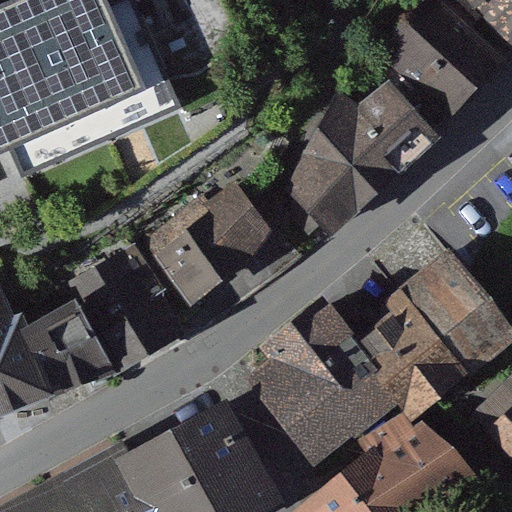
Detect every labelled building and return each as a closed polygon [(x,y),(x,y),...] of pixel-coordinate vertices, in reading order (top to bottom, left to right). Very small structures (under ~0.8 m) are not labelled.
[(123,0),(108,6),(105,0),(9,0),(0,4),(0,173),(7,171),(13,185),(179,117),(130,0),(123,0)] [(431,0),(430,0),(381,50),(445,115),(496,64),(488,56),(431,0)] [(511,0),(475,0),(511,41),(511,0)] [(338,92),(288,214),(304,230),(306,227),(309,224),(322,239),(424,150),(438,137),(389,83),(355,113),(338,92)] [(207,289),(228,273),(241,260),(263,232),(230,186),(203,208),(152,254),(180,311),(207,289)] [(320,319),(384,403),(399,419),(416,406),(506,336),(427,235),(401,256),(385,268),(359,288),(334,307),(320,319)] [(124,250),(69,282),(79,300),(118,368),(173,337),(147,291),(124,250)] [(102,373),(118,368),(79,300),(0,328),(0,336),(33,402),(102,373)] [(269,361),(244,380),(306,461),(384,403),(320,319),(311,307),(258,347),(269,361)] [(0,410),(33,402),(0,336),(0,410)] [(215,408),(103,466),(128,511),(248,511),(267,502),(215,408)] [(511,428),(495,443),(511,463),(511,428)] [(128,511),(103,466),(99,456),(37,487),(0,505),(0,511),(128,511)] [(408,511),(368,456),(302,504),(308,511),(408,511)]
